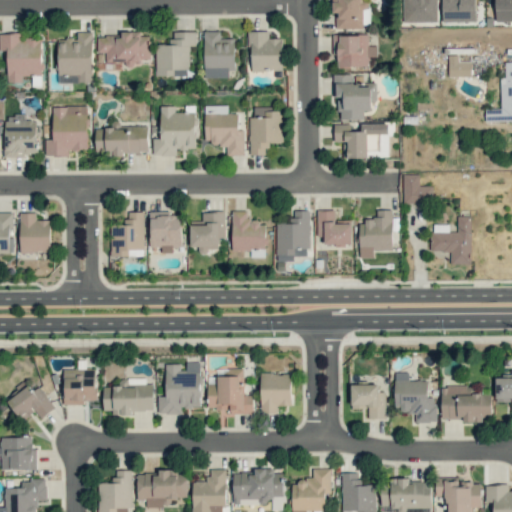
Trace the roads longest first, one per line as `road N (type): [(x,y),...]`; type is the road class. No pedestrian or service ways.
road 1 (tertiary): [(511,294),(0,298)]
road 2 (tertiary): [(0,323),(511,320)]
road 3 (residential): [(0,185),(406,182)]
road 4 (residential): [(0,5),(311,3)]
road 5 (residential): [(329,441),(81,443)]
road 6 (residential): [(313,183),(311,0)]
road 7 (residential): [(511,450),(329,441)]
road 8 (residential): [(322,321),(329,441)]
